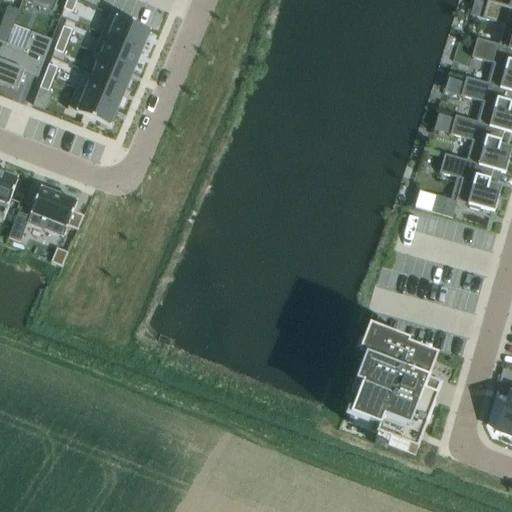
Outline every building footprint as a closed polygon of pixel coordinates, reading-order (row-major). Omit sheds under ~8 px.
[(56,0),(22,0),(22,1),(52,13),(56,0)] [(74,0),(67,0),(63,9),(71,13),(76,1),(74,0)] [(487,1),(482,20),(504,26),(499,46),(511,49),(511,8),(509,7),(487,1)] [(109,15),(101,34),(141,51),(150,32),(109,15)] [(63,27),(58,39),(67,42),(71,30),(63,27)] [(5,44),(0,57),(0,85),(16,91),(24,73),(37,78),(51,41),(31,33),(24,51),(5,44)] [(101,34),(93,54),(99,57),(100,56),(133,70),(141,51),(101,34)] [(58,39),(54,51),(62,54),(67,42),(58,39)] [(476,40),(471,58),(494,64),(488,85),(511,91),(511,49),(499,46),(476,40)] [(99,57),(92,75),(125,89),(133,70),(100,56),(99,57)] [(48,65),(44,77),(52,80),(57,68),(48,65)] [(84,93),(84,94),(118,108),(125,89),(92,75),(84,93)] [(44,77),(39,89),(47,92),(52,80),(44,77)] [(465,78),(460,97),(483,103),(477,123),(503,130),(503,132),(511,134),(511,107),(510,107),(511,98),(511,91),(488,85),(465,78)] [(75,89),(67,109),(109,127),(118,108),(84,94),(84,93),(75,89)] [(455,117),(450,135),(472,141),(466,162),(493,169),(492,171),(504,174),(511,148),(499,145),(503,132),(503,130),(477,123),(455,117)] [(444,155),(439,174),(461,180),(455,202),(469,206),(469,208),(479,211),(480,209),(493,212),(498,196),(501,187),(488,184),(492,171),(493,169),(466,162),(444,155)] [(0,203),(7,206),(17,180),(0,173),(0,203)] [(18,213),(8,239),(19,243),(27,224),(63,238),(76,203),(40,189),(29,217),(18,213)] [(443,204),(440,216),(451,219),(455,208),(443,204)] [(359,391),(347,423),(376,434),(373,440),(414,456),(435,402),(431,401),(437,383),(428,380),(435,362),(406,350),(407,347),(367,332),(356,360),(363,363),(353,389),(359,391)] [(500,417),(495,431),(511,437),(511,386),(504,407),(502,406),(498,417),(500,417)]
